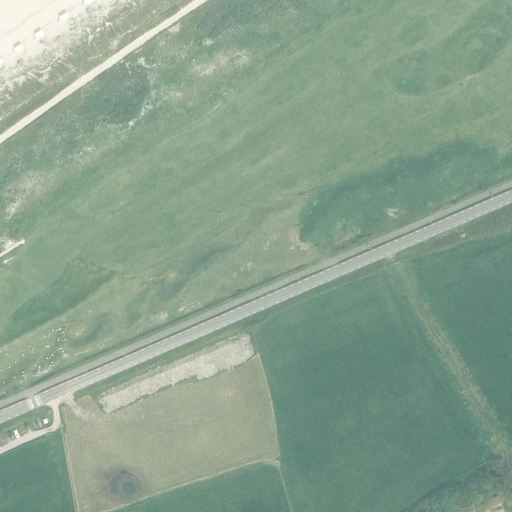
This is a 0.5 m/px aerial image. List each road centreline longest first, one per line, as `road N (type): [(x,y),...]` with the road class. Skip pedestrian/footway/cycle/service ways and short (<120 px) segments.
road 1 (secondary): [(0,416),(511,197)]
road 2 (track): [(117,511),(276,461),(290,511)]
